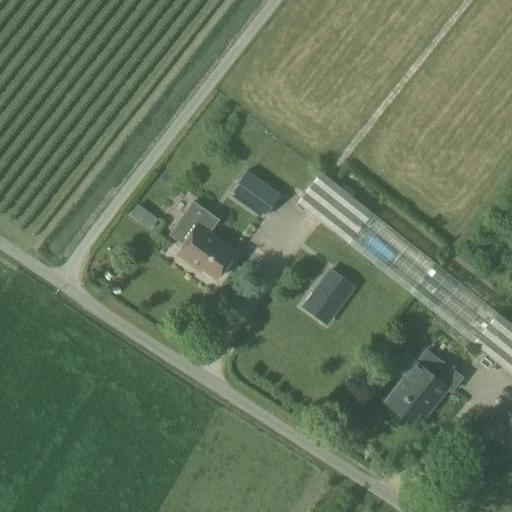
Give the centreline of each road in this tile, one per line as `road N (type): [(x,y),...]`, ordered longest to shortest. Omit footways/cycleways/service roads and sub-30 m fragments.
road 1 (unclassified): [(408,511),(0,244)]
road 2 (track): [(56,282),(277,0)]
